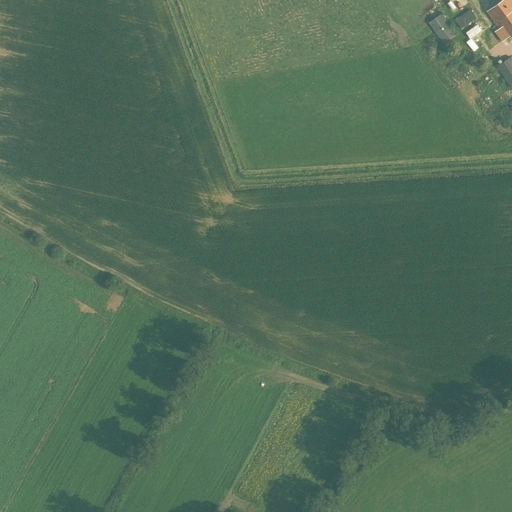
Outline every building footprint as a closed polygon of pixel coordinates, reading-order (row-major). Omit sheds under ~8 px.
[(507,39),(511,35),(511,0),(501,0),(486,11),(499,29),(495,32),(501,41),(506,38),(507,39)] [(461,28),(476,18),(469,9),(455,20),(461,28)] [(443,42),(455,33),(441,13),(428,23),(443,42)] [(470,38),(482,30),(478,23),(466,31),(470,38)] [(511,59),(510,57),(497,66),(511,88),(511,86),(511,59)]
